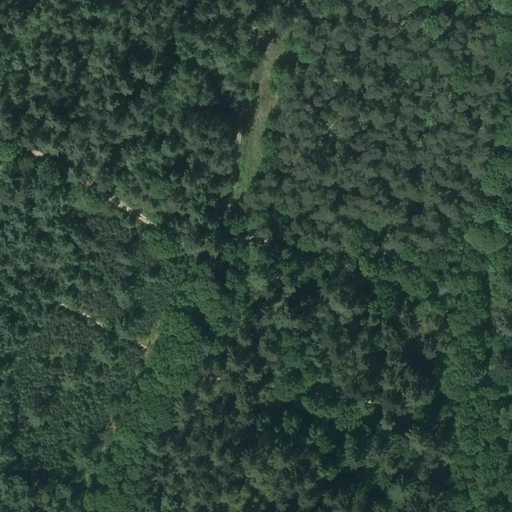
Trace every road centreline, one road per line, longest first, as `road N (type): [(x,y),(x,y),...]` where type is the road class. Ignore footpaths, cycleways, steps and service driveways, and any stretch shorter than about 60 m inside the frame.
road 1 (unknown): [(511,423),(181,374),(171,359),(48,300),(0,266)]
road 2 (track): [(472,511),(484,264),(511,79)]
road 3 (track): [(113,511),(220,274),(226,242)]
road 4 (track): [(226,242),(511,266)]
road 5 (track): [(0,129),(175,239),(196,247),(226,242)]
road 6 (track): [(256,0),(226,242)]
